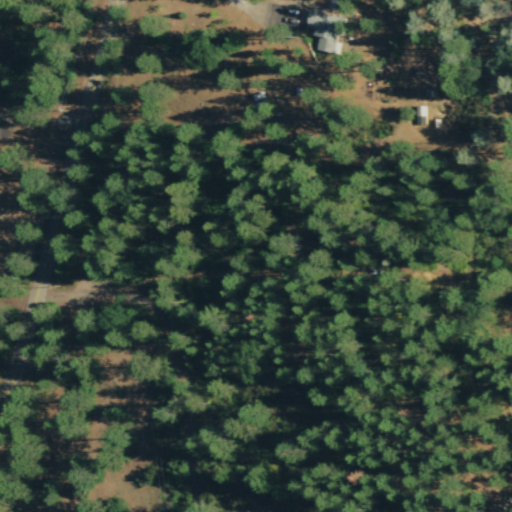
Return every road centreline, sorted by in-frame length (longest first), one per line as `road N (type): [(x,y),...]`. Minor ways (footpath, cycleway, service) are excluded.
road 1 (tertiary): [(0,425),(118,0)]
road 2 (residential): [(120,289),(157,277),(387,264),(511,269)]
road 3 (residential): [(52,246),(148,307),(171,335),(198,511)]
